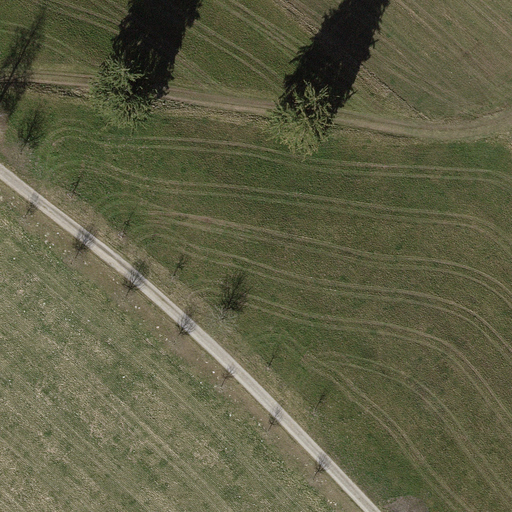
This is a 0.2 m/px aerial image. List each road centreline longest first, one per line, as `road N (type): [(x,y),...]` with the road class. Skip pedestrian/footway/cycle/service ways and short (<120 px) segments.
road 1 (track): [(511,122),(434,135),(134,85),(0,75)]
road 2 (track): [(374,511),(185,321),(0,169)]
